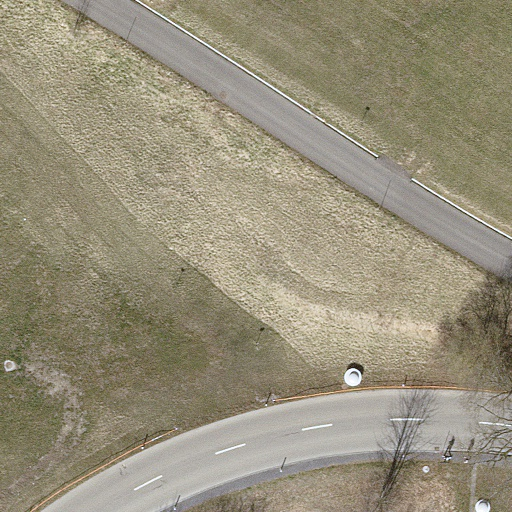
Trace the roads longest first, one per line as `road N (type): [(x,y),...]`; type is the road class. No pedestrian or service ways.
road 1 (unclassified): [(511,261),(81,0)]
road 2 (tertiary): [(98,511),(190,463),(305,429),(421,419),(511,425)]
